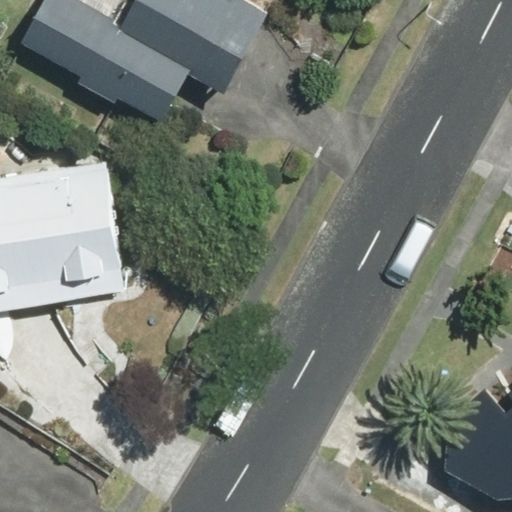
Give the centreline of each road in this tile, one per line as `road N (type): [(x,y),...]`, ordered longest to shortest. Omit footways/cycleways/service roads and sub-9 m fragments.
road 1 (residential): [(511,0),(489,51),(215,511)]
road 2 (unknown): [(391,511),(259,436)]
